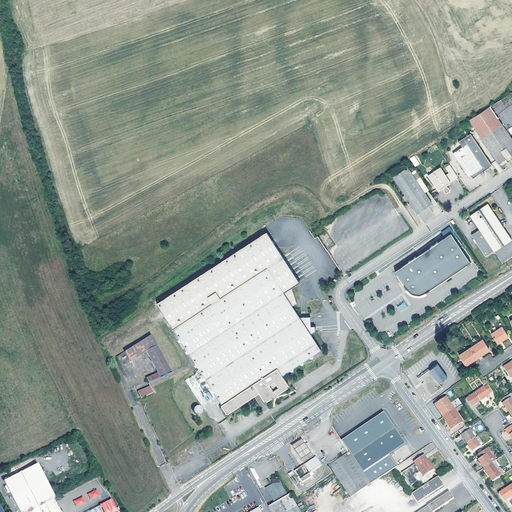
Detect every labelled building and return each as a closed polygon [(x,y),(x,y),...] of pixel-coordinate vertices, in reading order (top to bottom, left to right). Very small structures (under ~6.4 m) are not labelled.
[(511,95),(510,93),(502,98),(509,108),(511,106),(511,95)] [(469,119),(481,138),(502,124),(490,106),(469,119)] [(498,163),(499,162),(499,163),(501,164),(503,162),(503,161),(503,160),(506,157),(506,155),(508,154),(510,153),(511,156),(511,138),(502,124),(481,138),(498,163)] [(462,147),(453,153),(468,176),(472,174),(474,172),(476,175),(491,164),(470,133),(458,141),(462,147)] [(415,167),(419,164),(414,155),(409,158),(415,167)] [(429,174),(438,188),(442,186),(443,187),(443,188),(443,189),(445,192),(446,192),(450,189),(449,188),(448,186),(447,186),(445,184),(457,176),(449,164),(445,167),(449,172),(445,174),(440,167),(429,174)] [(393,175),(418,212),(425,207),(432,202),(425,191),(411,172),(407,166),(393,175)] [(425,191),(428,189),(415,169),(411,172),(425,191)] [(472,235),(474,239),(476,240),(477,242),(485,255),(493,250),(494,251),(511,239),(487,204),(470,215),(480,229),(472,235)] [(311,315),(301,317),(293,305),(297,302),(291,286),(299,280),(266,230),(157,302),(170,322),(228,412),(259,391),(265,400),(266,401),(267,400),(271,398),(273,397),(274,397),(277,396),(277,395),(277,394),(277,393),(287,387),(288,386),(288,385),(288,384),(283,375),(290,370),(291,370),(292,371),(293,370),(293,369),(293,368),(300,363),(301,363),(302,364),(304,363),(303,362),(304,361),(310,357),(311,358),(313,356),(313,355),(314,354),(322,349),(311,333),(315,331),(311,324),(311,315)] [(401,312),(408,307),(404,302),(397,307),(401,312)] [(502,326),(491,333),(497,343),(508,336),(502,326)] [(389,339),(386,332),(381,334),(383,341),(389,339)] [(149,384),(171,374),(150,335),(124,353),(131,362),(145,353),(157,374),(146,379),(149,384)] [(482,339),(470,347),(477,357),(489,349),(482,339)] [(466,365),(477,357),(470,347),(459,355),(466,365)] [(422,382),(428,389),(432,394),(433,393),(441,387),(440,384),(448,378),(437,364),(419,377),(420,378),(420,379),(422,381),(422,382)] [(422,381),(420,379),(419,380),(426,390),(428,389),(422,382),(422,381)] [(153,393),(150,387),(138,392),(141,398),(143,397),(153,393)] [(484,387),(475,393),(480,401),(483,404),(487,401),(485,398),(490,395),(484,387)] [(203,394),(207,401),(212,398),(208,391),(203,394)] [(471,407),(480,401),(475,393),(466,399),(471,407)] [(509,412),(511,410),(511,399),(511,398),(511,397),(511,394),(511,393),(503,398),(505,401),(503,403),(509,412)] [(439,412),(443,417),(454,409),(446,397),(435,405),(439,412)] [(193,408),(197,414),(203,410),(199,404),(193,408)] [(456,412),(464,407),(462,404),(454,409),(443,417),(451,430),(463,422),(456,412)] [(363,427),(342,441),(349,451),(349,452),(371,484),(394,468),(397,466),(390,455),(405,444),(384,413),(363,427)] [(459,431),(467,443),(475,438),(467,425),(459,431)] [(479,436),(475,438),(467,443),(473,451),(481,446),(479,444),(482,441),(479,436)] [(302,439),(292,446),(298,454),(303,463),(313,456),(308,448),(302,439)] [(77,442),(41,462),(53,482),(62,477),(71,473),(80,468),(89,463),(77,442)] [(478,460),(484,468),(491,463),(494,461),(489,452),(491,451),(488,447),(483,451),(479,453),(478,454),(481,458),(478,460)] [(371,484),(349,452),(329,465),(351,497),(371,484)] [(424,455),(414,462),(424,476),(434,469),(424,455)] [(294,471),(302,482),(312,476),(310,473),(312,471),(322,465),(316,456),(294,471)] [(38,463),(0,482),(0,491),(10,511),(33,511),(56,501),(38,463)] [(497,471),(497,470),(491,463),(484,468),(493,482),(501,476),(504,474),(500,469),(497,471)] [(437,477),(411,494),(418,505),(444,487),(437,477)] [(300,511),(293,499),(291,495),(288,496),(281,483),(275,487),(274,485),(270,487),(266,489),(275,504),(269,508),(271,511),(300,511)] [(511,495),(511,492),(508,487),(499,493),(504,501),(511,495)] [(100,494),(97,488),(88,493),(91,499),(100,494)] [(433,511),(453,499),(449,492),(427,506),(418,511),(433,511)] [(74,500),(77,507),(86,502),(83,496),(74,500)] [(112,500),(99,506),(102,511),(115,511),(118,511),(112,500)]
